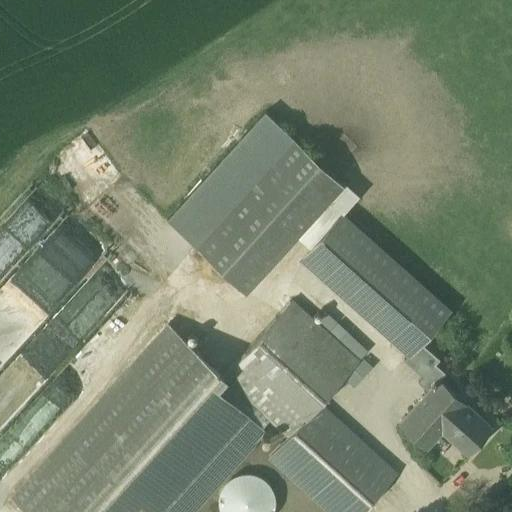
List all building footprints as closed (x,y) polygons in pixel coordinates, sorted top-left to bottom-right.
[(265,112),(167,220),(198,247),(295,140),(295,139),(265,112)] [(295,140),(198,247),(246,292),(342,185),(295,140)] [(301,260),(409,355),(420,342),(449,309),(341,214),(301,260)] [(291,300),(223,375),(271,418),(289,435),(319,403),(320,403),(358,361),(291,300)] [(223,375),(168,326),(13,498),(28,511),(129,511),(138,503),(147,511),(186,511),(271,418),(223,375)] [(440,361),(420,342),(409,355),(404,360),(422,377),(418,382),(429,392),(440,380),(445,374),(435,365),(440,361)] [(491,427),(440,380),(429,392),(400,424),(426,447),(442,430),(468,453),(491,427)] [(320,403),(319,403),(289,435),(269,457),(329,511),(360,511),(396,473),(320,403)] [(224,511),(271,511),(272,476),(225,475),(224,511)]
